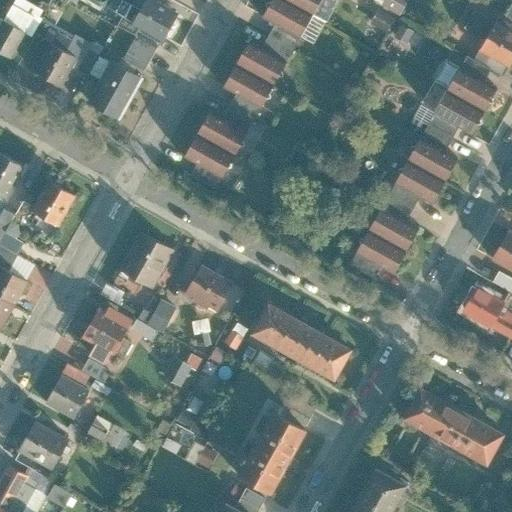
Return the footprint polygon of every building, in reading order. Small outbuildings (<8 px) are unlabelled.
[(167,37),(181,12),(157,0),(118,0),(114,9),(167,37)] [(301,35),(314,12),(290,0),(270,0),(262,15),(275,22),(301,35)] [(290,0),(314,12),(320,0),(290,0)] [(406,13),(410,0),(387,0),(385,5),(406,13)] [(0,26),(0,51),(10,57),(33,16),(13,4),(0,26)] [(381,8),(375,22),(391,29),(397,16),(381,8)] [(480,47),(510,64),(511,61),(511,28),(475,8),(465,26),(486,37),(480,47)] [(269,33),(294,46),(301,35),(275,22),(269,33)] [(34,70),(60,85),(77,54),(69,50),(75,38),(60,31),(54,42),(51,40),(34,70)] [(262,45),(287,58),(294,46),(269,33),(262,45)] [(147,70),(159,47),(137,35),(125,58),(147,70)] [(403,55),(409,43),(397,36),(391,49),(403,55)] [(262,45),(249,38),(236,62),(274,82),(287,58),(262,45)] [(91,73),(102,53),(91,48),(81,68),(91,73)] [(459,66),(484,81),(492,67),(466,53),(459,66)] [(89,102),(119,118),(143,73),(112,57),(89,102)] [(274,82),(236,62),(223,85),(236,92),(261,106),(274,82)] [(446,89),(485,110),(497,88),(484,81),(459,66),(446,89)] [(446,89),(434,110),(460,124),(473,132),(485,110),(446,89)] [(236,92),(229,104),(254,118),(261,106),(236,92)] [(222,116),(248,129),(254,118),(229,104),(222,116)] [(222,116),(210,109),(197,132),(235,153),(248,129),(222,116)] [(460,124),(434,110),(427,123),(452,138),(460,124)] [(445,151),(452,138),(427,123),(419,137),(445,151)] [(235,153),(197,132),(184,156),(196,163),(222,177),(235,153)] [(406,160),(445,180),(457,158),(445,151),(419,137),(406,160)] [(22,166),(0,153),(0,191),(6,195),(22,166)] [(406,160),(395,181),(420,195),(433,202),(445,180),(406,160)] [(222,177),(196,163),(190,174),(215,188),(222,177)] [(76,195),(49,180),(33,210),(60,224),(76,195)] [(420,195),(395,181),(388,194),(414,208),(420,195)] [(406,220),(414,208),(388,194),(381,206),(406,220)] [(6,206),(0,217),(0,241),(20,253),(26,242),(6,231),(17,212),(6,206)] [(368,230),(406,250),(419,227),(406,220),(381,206),(368,230)] [(511,230),(509,229),(492,257),(511,268),(511,230)] [(177,249),(144,230),(122,268),(155,287),(177,249)] [(368,230),(356,252),(381,265),(394,272),(406,250),(368,230)] [(0,257),(14,265),(20,253),(0,241),(0,257)] [(381,265),(356,252),(350,263),(375,277),(381,265)] [(2,264),(0,266),(0,292),(16,302),(29,278),(2,264)] [(235,283),(202,264),(187,291),(196,296),(194,299),(211,308),(212,305),(220,310),(235,283)] [(497,279),(511,286),(511,275),(502,270),(497,279)] [(477,287),(464,310),(511,336),(511,317),(500,311),(505,302),(477,287)] [(0,325),(3,327),(16,302),(0,292),(0,325)] [(179,306),(164,298),(149,324),(164,332),(179,306)] [(311,326),(269,303),(251,335),(294,358),(311,326)] [(100,308),(84,334),(117,354),(133,327),(100,308)] [(353,349),(311,326),(294,358),(336,381),(353,349)] [(61,374),(46,401),(75,418),(91,390),(61,374)] [(466,410),(422,386),(404,419),(448,443),(466,410)] [(288,417),(307,428),(318,408),(299,398),(288,417)] [(275,410),(239,474),(276,495),(312,431),(307,428),(288,417),(275,410)] [(466,410),(448,443),(489,466),(507,432),(466,410)] [(105,440),(116,423),(104,415),(92,432),(105,440)] [(36,420),(20,450),(43,463),(54,469),(71,439),(36,420)] [(43,463),(20,450),(15,458),(38,470),(43,463)] [(9,464),(0,479),(0,506),(9,511),(17,511),(18,511),(19,511),(24,511),(40,482),(9,464)] [(350,511),(392,511),(408,484),(375,467),(350,511)] [(58,511),(64,511),(76,490),(60,482),(48,507),(58,511)] [(237,508),(243,511),(260,511),(268,498),(248,487),(237,508)] [(220,511),(243,511),(237,508),(226,502),(220,511)]
